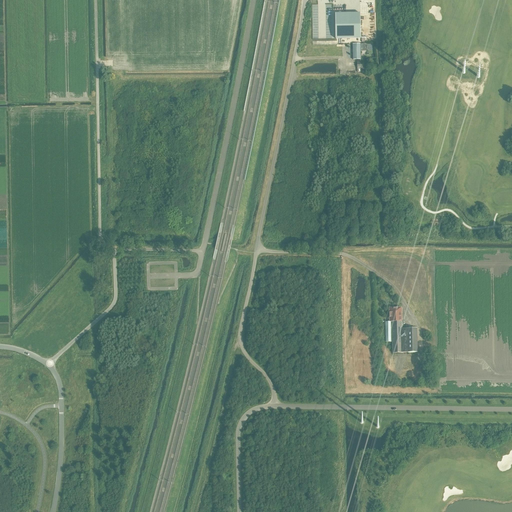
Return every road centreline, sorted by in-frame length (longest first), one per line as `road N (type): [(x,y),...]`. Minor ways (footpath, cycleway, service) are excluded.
road 1 (unclassified): [(113,249),(101,243),(99,226),(95,0)]
road 2 (unclassified): [(511,409),(276,406)]
road 3 (unclassified): [(276,406),(240,340),(256,250)]
road 4 (unclassified): [(52,511),(61,406),(48,365)]
road 5 (unclassified): [(48,365),(113,303),(113,249)]
road 6 (unclassified): [(276,406),(255,408),(238,428),(239,511)]
